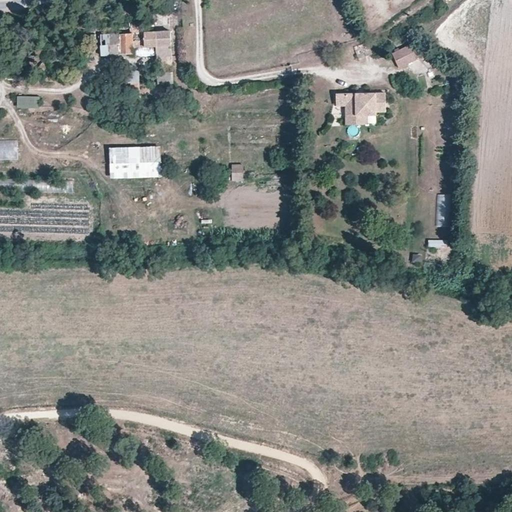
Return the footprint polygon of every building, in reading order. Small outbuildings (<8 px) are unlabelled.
[(173,83),(171,45),(157,46),(156,32),(145,33),(144,24),(131,25),(131,34),(101,35),(102,56),(133,54),(133,47),(156,46),(158,83),(173,83)] [(171,45),(171,31),(156,32),(157,46),(171,45)] [(374,53),(370,42),(365,44),(369,55),(374,53)] [(419,60),(418,57),(413,47),(394,56),(400,69),(419,60)] [(126,84),(126,72),(121,73),(121,68),(114,69),(114,88),(126,88),(126,84)] [(139,83),(139,72),(126,72),(126,84),(131,83),(139,83)] [(384,93),(338,93),(338,104),(347,104),(347,123),(375,123),(375,110),(384,110),(384,93)] [(39,98),(18,97),(18,107),(39,107),(39,98)] [(0,140),(0,160),(19,160),(18,140),(0,140)] [(162,177),(161,147),(110,148),(111,178),(162,177)] [(232,164),(232,182),(244,182),(244,164),(232,164)] [(64,181),(63,191),(72,192),(72,181),(64,181)] [(436,227),(449,227),(449,195),(437,194),(436,227)] [(421,266),(421,254),(413,254),(413,266),(421,266)]
